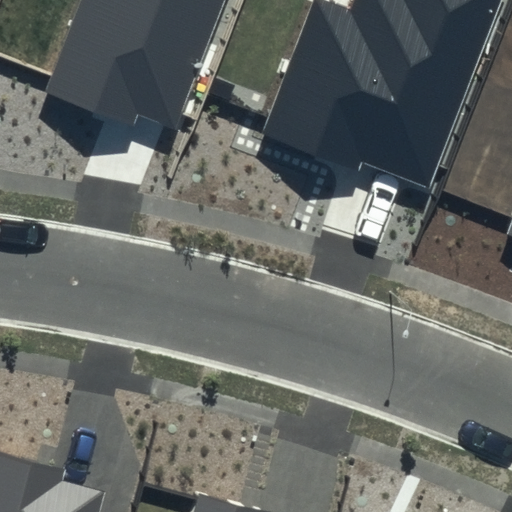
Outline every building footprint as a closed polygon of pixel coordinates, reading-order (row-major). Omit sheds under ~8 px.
[(175,130),(225,0),(81,0),(46,91),(134,125),(138,115),(175,130)] [(429,188),(501,0),(352,0),(349,10),(322,0),(312,0),(261,132),(357,169),(361,161),(429,188)] [(196,357),(183,399),(267,425),(281,381),(488,445),(511,366),(511,338),(505,337),(509,324),(457,308),(453,319),(225,248),(191,356),(196,357)] [(65,469),(0,451),(0,511),(99,511),(105,490),(63,479),(65,469)] [(272,511),(273,509),(199,490),(192,511),(272,511)]
